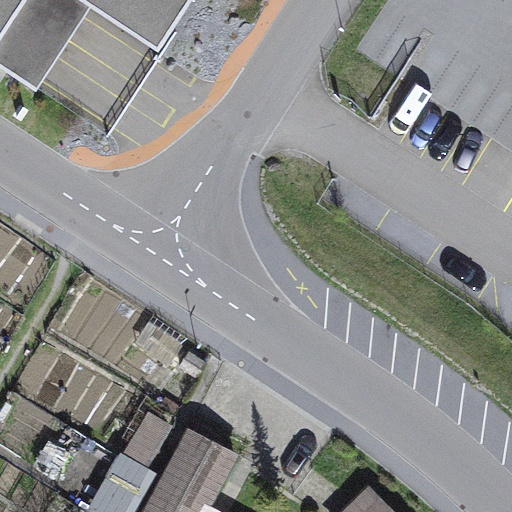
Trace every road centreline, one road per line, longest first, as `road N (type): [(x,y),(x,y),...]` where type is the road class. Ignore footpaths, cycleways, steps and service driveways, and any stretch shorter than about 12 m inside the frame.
road 1 (residential): [(156,256),(431,440),(507,511)]
road 2 (residential): [(323,0),(156,256)]
road 3 (residential): [(0,152),(156,256)]
